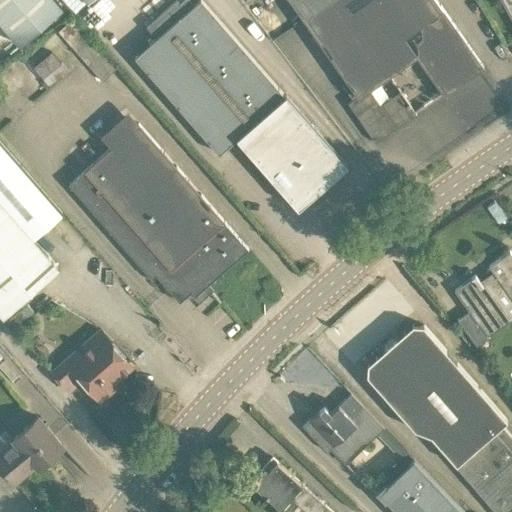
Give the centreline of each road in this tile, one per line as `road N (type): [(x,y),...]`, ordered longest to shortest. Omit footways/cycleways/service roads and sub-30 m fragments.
road 1 (tertiary): [(121,511),(204,410),(302,313),(511,144)]
road 2 (unknown): [(332,288),(122,51),(118,25),(134,0)]
road 3 (unknown): [(138,488),(0,331)]
road 4 (unknown): [(241,372),(281,428),(369,511)]
